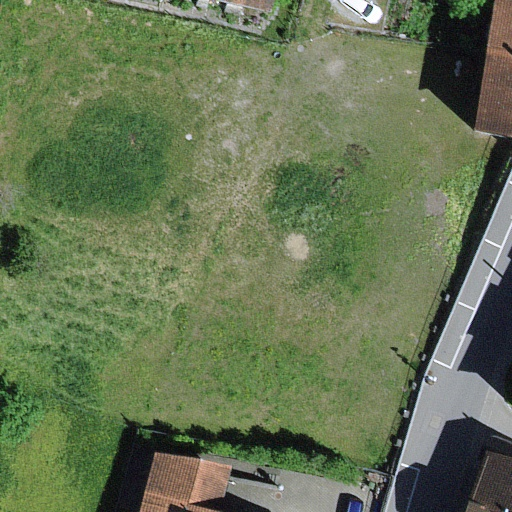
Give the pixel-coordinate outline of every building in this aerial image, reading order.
[(263,0),(190,0),(260,17),(263,0)] [(511,0),(483,0),(461,134),(511,142),(511,0)] [(511,383),(500,414),(511,418),(511,383)] [(207,511),(219,468),(143,449),(126,511),(207,511)] [(511,511),(511,466),(479,454),(456,511),(511,511)]
